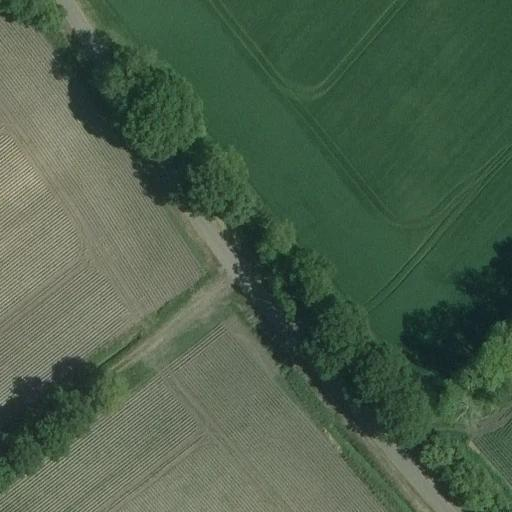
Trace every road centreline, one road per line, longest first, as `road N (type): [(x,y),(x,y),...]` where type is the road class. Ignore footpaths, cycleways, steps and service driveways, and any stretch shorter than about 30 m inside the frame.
road 1 (unclassified): [(445,511),(174,186),(63,0)]
road 2 (track): [(0,464),(240,273)]
